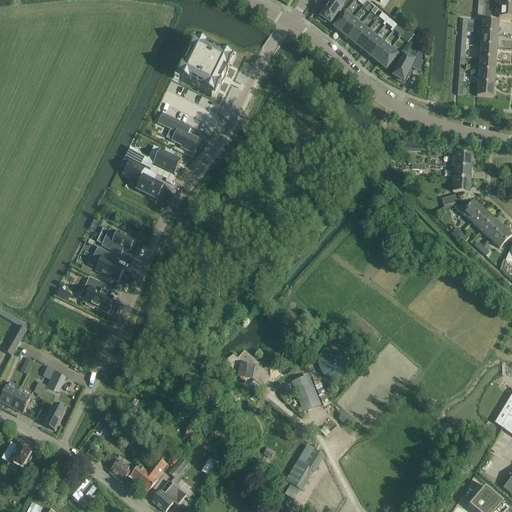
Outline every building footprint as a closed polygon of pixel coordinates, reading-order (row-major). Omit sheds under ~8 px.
[(326,22),(331,25),(344,5),(336,0),(332,0),(324,12),(323,11),(318,18),(325,23),(326,22)] [(367,4),(363,8),(368,13),(372,8),(367,4)] [(486,5),(483,4),(478,4),(477,17),(485,18),(486,5)] [(511,6),(500,6),(499,19),(511,19),(511,6)] [(341,34),(353,20),(345,14),(333,28),(341,34)] [(353,20),(341,34),(348,40),(360,26),(353,20)] [(499,23),(482,21),(481,34),(498,35),(499,23)] [(348,40),(356,47),(368,32),(360,26),(348,40)] [(405,32),(397,26),(394,30),(399,35),(397,37),(399,39),(401,37),(405,32)] [(406,33),(402,38),(408,43),(414,36),(408,31),(406,33)] [(368,32),(356,47),(363,53),(375,38),(368,32)] [(497,48),(498,35),(481,34),(480,47),(497,48)] [(375,38),(363,53),(371,59),(383,44),(375,38)] [(198,41),(181,78),(218,95),(236,58),(198,41)] [(378,65),(390,50),(383,44),(371,59),(378,65)] [(497,48),(480,47),(479,59),(496,61),(497,48)] [(390,50),(378,65),(386,71),(398,56),(390,50)] [(421,72),(422,56),(418,54),(414,61),(403,56),(393,77),(397,79),(397,81),(404,85),(408,77),(407,76),(411,68),(421,73),(421,72)] [(495,73),(496,61),(479,59),(478,72),(495,73)] [(494,86),(495,73),(478,72),(477,85),(494,86)] [(477,85),(476,98),(493,99),(494,86),(477,85)] [(163,114),(157,125),(170,131),(175,133),(171,141),(171,142),(181,147),(180,149),(192,155),(199,139),(189,134),(192,128),(163,114)] [(401,145),(400,152),(426,154),(426,147),(401,145)] [(130,148),(126,158),(132,160),(142,165),(146,158),(138,154),(139,152),(134,149),(130,148)] [(160,151),(154,164),(174,174),(181,161),(172,157),(174,154),(166,150),(165,153),(160,151)] [(471,169),(472,156),(455,155),(454,168),(471,169)] [(129,163),(123,174),(141,183),(136,191),(156,201),(163,187),(140,176),(144,170),(129,163)] [(453,180),(470,182),(471,169),(454,168),(453,180)] [(453,193),(460,194),(470,194),(470,182),(453,180),(453,193)] [(442,200),(444,208),(457,204),(455,196),(442,200)] [(463,216),(463,215),(472,223),(483,211),(474,202),(470,207),(465,203),(455,209),(463,216)] [(493,220),(483,211),(472,223),(481,232),(493,220)] [(502,228),(493,220),(481,232),(490,241),(502,228)] [(457,240),(459,238),(463,234),(457,228),(453,232),(453,233),(451,235),(457,240)] [(511,237),(502,228),(490,241),(500,249),(511,237)] [(118,231),(117,233),(110,230),(101,247),(121,256),(124,250),(129,253),(136,240),(118,231)] [(463,234),(459,238),(465,243),(468,239),(463,234)] [(480,252),(483,248),(477,243),(474,246),(480,252)] [(487,244),(483,248),(480,252),(486,257),(489,253),(488,253),(490,251),(491,248),(487,244)] [(98,248),(93,259),(100,262),(95,272),(118,283),(125,268),(125,269),(118,265),(117,265),(112,262),(115,257),(98,248)] [(106,286),(90,278),(86,286),(91,288),(84,302),(87,303),(86,305),(93,309),(94,307),(103,311),(103,312),(108,314),(111,307),(109,306),(113,299),(107,295),(107,294),(103,292),(106,286)] [(60,290),(56,298),(68,302),(71,295),(60,290)] [(19,327),(18,327),(3,353),(12,357),(27,332),(27,331),(29,327),(21,323),(19,327)] [(319,357),(318,362),(318,367),(323,376),(328,379),(333,380),(338,380),(343,378),(347,374),(350,370),(351,365),(351,360),(349,355),(346,350),(341,348),(336,346),(331,347),(325,349),(322,352),(319,357)] [(27,359),(24,365),(30,368),(33,362),(27,359)] [(239,363),(237,377),(237,378),(252,380),(255,366),(239,363)] [(54,373),(47,388),(58,393),(65,378),(54,373)] [(321,407),(308,376),(291,383),(303,414),(321,407)] [(39,384),(35,393),(42,396),(46,387),(39,384)] [(0,401),(0,403),(11,409),(20,391),(8,385),(0,401)] [(20,391),(11,409),(23,415),(32,396),(20,391)] [(511,395),(495,424),(501,428),(502,429),(511,436),(511,395)] [(54,406),(43,426),(55,432),(55,431),(66,412),(54,406)] [(101,421),(100,421),(94,430),(101,436),(106,428),(108,429),(109,427),(103,423),(105,420),(103,419),(101,421)] [(189,423),(184,439),(194,443),(199,426),(189,423)] [(305,440),(310,433),(300,425),(295,431),(305,440)] [(320,431),(326,438),(330,433),(324,427),(320,431)] [(131,442),(129,448),(135,450),(137,444),(131,442)] [(7,453),(5,456),(3,460),(11,464),(9,467),(22,474),(29,461),(33,452),(20,445),(18,448),(11,445),(7,453)] [(285,495),(295,501),(301,491),(302,492),(313,473),(314,474),(325,457),(314,450),(307,446),(297,462),(293,469),(290,475),(285,482),(287,483),(290,485),(285,495)] [(263,455),(271,460),(275,454),(268,449),(263,455)] [(106,457),(103,461),(112,467),(114,464),(116,461),(108,455),(106,457)] [(116,465),(111,471),(110,473),(122,483),(128,475),(131,472),(128,469),(131,464),(120,456),(117,461),(118,462),(116,465)] [(182,459),(181,460),(170,473),(176,479),(188,465),(182,459)] [(138,466),(135,470),(129,478),(148,493),(163,474),(162,473),(167,467),(159,460),(152,469),(154,470),(150,475),(138,466)] [(89,500),(96,491),(87,484),(88,483),(81,477),(68,495),(75,500),(80,493),(89,500)] [(511,478),(503,489),(511,496),(511,478)] [(169,482),(159,494),(152,502),(163,511),(166,511),(174,504),(173,503),(175,502),(179,505),(177,507),(178,507),(186,497),(169,482)] [(511,511),(511,509),(485,487),(468,507),(474,511),(511,511)]
